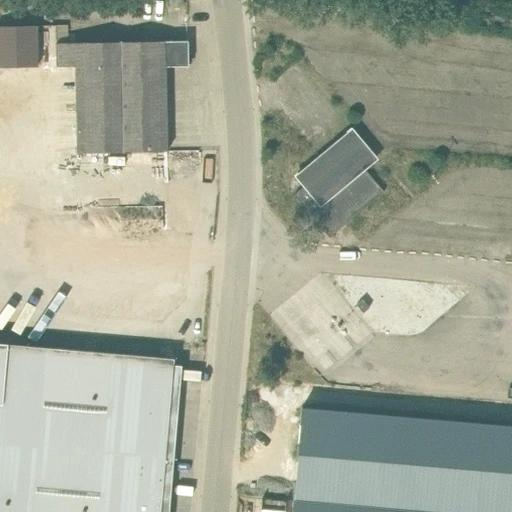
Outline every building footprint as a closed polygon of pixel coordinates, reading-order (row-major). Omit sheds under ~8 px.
[(36,25),(0,26),(0,66),(37,66),(36,25)] [(167,150),(165,66),(188,66),(187,41),(56,43),(56,66),(76,65),(76,152),(167,150)] [(473,117),(491,105),(478,85),(460,96),(473,117)] [(330,233),(382,190),(363,167),(374,158),(348,126),(285,178),(330,233)] [(137,262),(134,287),(152,289),(156,264),(137,262)] [(369,308),(362,300),(356,305),(363,313),(369,308)] [(0,511),(160,511),(174,358),(0,342),(0,511)] [(293,499),(292,511),(511,511),(511,425),(301,407),(293,499)] [(166,505),(184,507),(185,497),(166,496),(166,505)]
